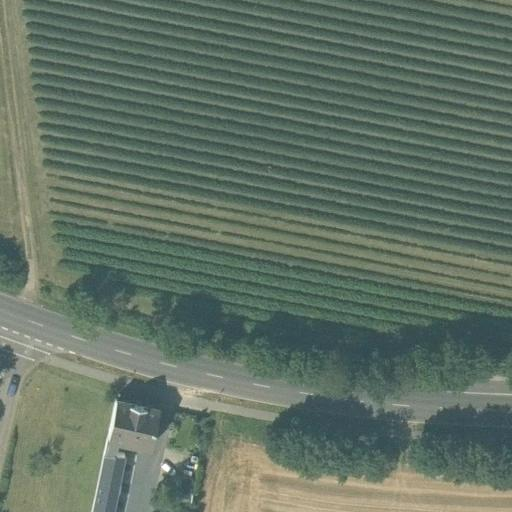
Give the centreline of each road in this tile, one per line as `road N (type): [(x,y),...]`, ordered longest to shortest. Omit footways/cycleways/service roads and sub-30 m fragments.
road 1 (secondary): [(511,411),(365,403),(240,383),(27,320)]
road 2 (track): [(27,320),(30,279),(0,15)]
